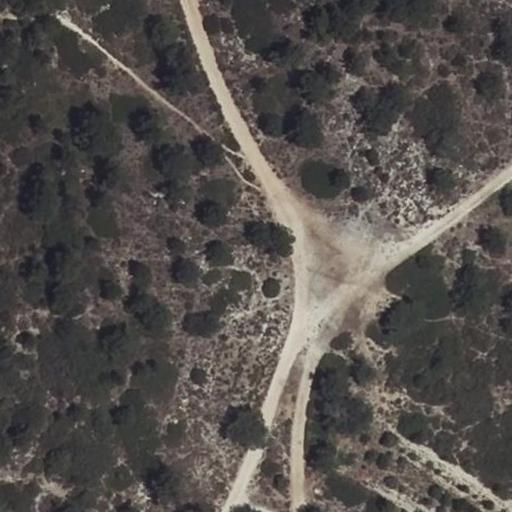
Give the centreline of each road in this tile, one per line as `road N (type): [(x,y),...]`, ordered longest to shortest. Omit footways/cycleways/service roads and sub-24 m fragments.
road 1 (track): [(327,313),(234,104),(207,0)]
road 2 (track): [(511,176),(327,313)]
road 3 (track): [(226,511),(285,375),(327,313)]
